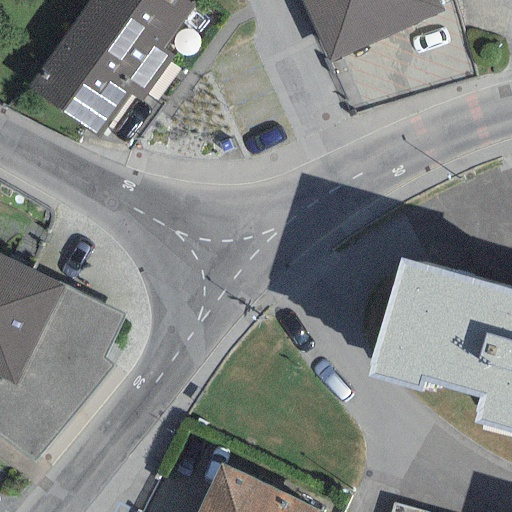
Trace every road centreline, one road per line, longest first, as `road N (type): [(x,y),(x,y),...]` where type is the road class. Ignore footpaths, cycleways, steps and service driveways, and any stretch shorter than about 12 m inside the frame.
road 1 (tertiary): [(511,112),(437,136),(353,177),(272,234),(237,272)]
road 2 (tertiary): [(237,272),(48,511)]
road 3 (residential): [(237,272),(0,142)]
